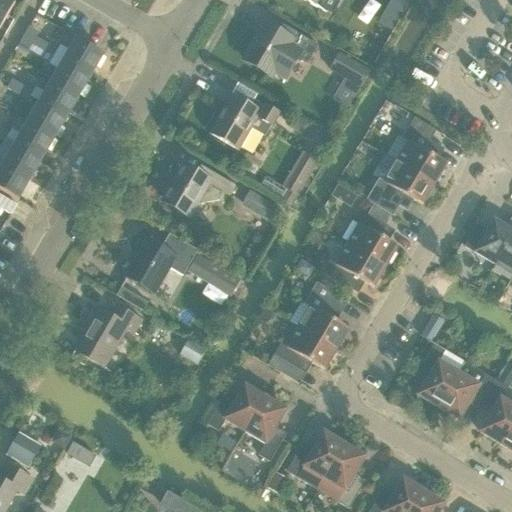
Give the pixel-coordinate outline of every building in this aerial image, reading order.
[(0,0),(0,30),(15,4),(7,0),(0,0)] [(302,0),(321,10),(326,0),(302,0)] [(413,0),(393,0),(380,25),(394,33),(413,0)] [(42,33),(31,27),(26,36),(36,43),(39,38),(42,33)] [(288,71),(296,58),(308,65),(318,47),(283,27),(278,36),(264,28),(245,60),(272,76),(278,66),(288,71)] [(26,36),(20,46),(31,52),(32,49),(34,47),(44,53),(49,44),(39,38),(36,43),(26,36)] [(59,50),(57,55),(92,76),(104,55),(77,39),(77,40),(71,51),(62,46),(59,50)] [(49,44),(44,53),(54,59),(57,55),(59,50),(49,44)] [(54,59),(51,65),(60,70),(54,80),(81,96),(92,76),(57,55),(54,59)] [(361,88),(369,73),(340,57),(331,71),(361,88)] [(35,93),(32,97),(41,102),(41,101),(68,117),(81,96),(54,80),(46,93),(37,88),(35,93)] [(14,81),(9,89),(19,95),(24,87),(14,81)] [(24,87),(19,95),(30,101),(32,97),(35,93),(24,87)] [(231,101),(213,133),(240,148),(250,154),(260,136),(264,138),(278,116),(250,99),(244,109),(231,101)] [(56,138),(68,117),(41,101),(41,102),(29,122),(56,138)] [(297,118),(292,127),(305,134),(310,125),(297,118)] [(408,143),(396,163),(434,186),(446,165),(435,158),(440,148),(429,142),(436,131),(414,119),(409,128),(403,139),(408,143)] [(11,134),(8,138),(17,143),(44,159),(56,138),(29,122),(22,134),(13,129),(11,134)] [(1,128),(0,128),(0,138),(6,142),(8,138),(11,134),(1,128)] [(17,143),(5,164),(32,180),(44,159),(17,143)] [(307,156),(287,190),(298,197),(318,163),(307,156)] [(379,179),(372,190),(399,206),(404,209),(410,198),(422,206),(434,186),(396,163),(384,183),(379,179)] [(0,188),(20,200),(32,180),(5,164),(4,165),(0,172),(0,188)] [(225,206),(235,187),(201,167),(195,176),(182,168),(163,201),(190,216),(196,206),(219,202),(225,206)] [(341,201),(347,190),(338,185),(332,196),(341,201)] [(372,190),(366,201),(369,203),(379,209),(392,217),(399,206),(396,204),(372,190)] [(241,207),(270,223),(278,208),(250,192),(241,207)] [(379,209),(369,203),(365,210),(375,216),(379,209)] [(385,268),(397,247),(377,235),(384,225),(360,211),(354,222),(342,242),(348,245),(347,246),(385,268)] [(495,265),(511,236),(511,232),(494,222),(488,232),(477,226),(465,247),(495,265)] [(155,292),(169,269),(183,277),(197,252),(169,236),(165,244),(171,247),(166,256),(147,245),(128,276),(155,292)] [(511,275),(511,236),(495,265),(511,275)] [(373,288),(385,268),(347,246),(336,266),(330,262),(323,273),(355,292),(361,281),(373,288)] [(242,282),(198,255),(188,273),(232,299),(242,282)] [(301,265),(297,272),(309,279),(314,272),(301,265)] [(329,318),(341,297),(318,284),(305,305),(310,308),(299,328),(336,351),(349,330),(329,318)] [(133,335),(141,321),(117,307),(111,318),(98,311),(74,352),(105,369),(127,331),(133,335)] [(407,329),(420,333),(427,312),(414,308),(407,329)] [(432,343),(444,322),(435,317),(422,338),(432,343)] [(324,371),(336,351),(299,328),(287,348),(281,345),(268,366),(292,380),(304,359),(324,371)] [(207,350),(190,340),(180,356),(199,367),(207,350)] [(439,409),(459,375),(466,363),(446,352),(435,345),(422,367),(432,373),(418,396),(439,409)] [(497,382),(486,376),(466,363),(459,375),(439,409),(459,421),(473,398),(484,404),(497,382)] [(500,376),(497,382),(508,388),(511,382),(511,380),(511,378),(502,373),(500,376)] [(494,410),(480,433),(501,445),(511,426),(511,405),(501,399),(508,388),(497,382),(484,404),(494,410)] [(266,399),(245,387),(235,404),(225,397),(221,404),(208,425),(219,432),(225,421),(246,433),(266,399)] [(266,399),(246,433),(266,445),(259,456),(270,462),(283,440),(272,434),(286,411),(266,399)] [(511,426),(501,445),(511,451),(511,426)] [(64,450),(71,438),(59,431),(52,443),(64,450)] [(287,472),(318,491),(345,446),(324,434),(311,457),(300,450),(287,472)] [(30,469),(42,448),(21,435),(8,455),(30,469)] [(72,443),(66,454),(77,460),(83,449),(72,443)] [(338,503),(349,509),(362,487),(352,481),(365,458),(345,446),(318,491),(319,491),(320,489),(339,501),(338,503)] [(25,496),(33,481),(11,467),(3,481),(0,478),(0,511),(5,511),(17,491),(25,496)] [(412,511),(424,493),(403,480),(390,504),(379,497),(370,511),(412,511)] [(168,493),(161,506),(172,511),(175,511),(182,501),(168,493)] [(412,511),(440,511),(444,505),(424,493),(412,511)]
